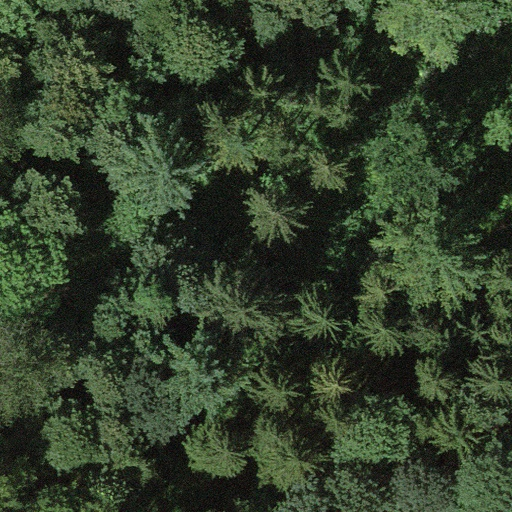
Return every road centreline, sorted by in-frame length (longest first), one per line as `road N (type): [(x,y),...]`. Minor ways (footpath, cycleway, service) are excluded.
road 1 (track): [(511,62),(343,197),(296,256),(247,263),(167,255),(102,264),(65,282),(0,358)]
road 2 (track): [(150,0),(115,69),(128,99),(205,100),(370,0)]
road 3 (track): [(171,511),(244,383),(294,326),(296,256)]
road 4 (track): [(121,82),(97,121),(84,273)]
